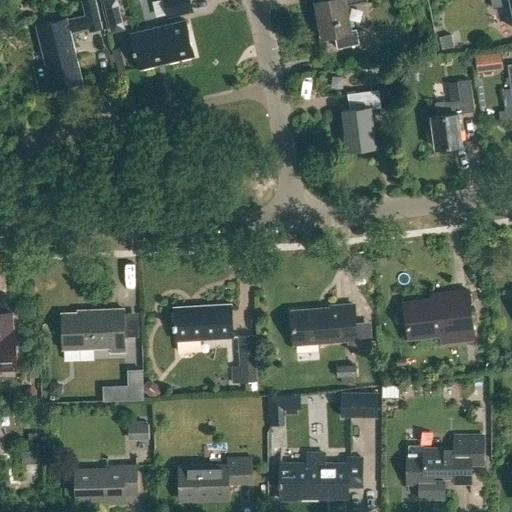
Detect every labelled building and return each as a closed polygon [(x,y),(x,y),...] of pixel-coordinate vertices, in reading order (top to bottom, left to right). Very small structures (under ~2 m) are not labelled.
[(71,33),(89,29),(89,32),(103,29),(95,0),(85,0),(82,1),(85,16),(68,20),(68,19),(37,30),(45,65),(35,68),(41,92),(83,82),(71,33)] [(118,0),(103,0),(111,33),(125,30),(118,0)] [(163,0),(168,16),(193,10),(190,0),(163,0)] [(324,0),(315,2),(316,3),(320,23),(317,23),(320,37),(323,37),(334,35),(337,49),(359,44),(356,29),(355,30),(351,31),(345,6),(367,1),(366,0),(324,0)] [(511,0),(491,0),(493,8),(511,4),(511,6),(511,0)] [(186,21),(147,30),(148,34),(132,38),(139,69),(194,56),(186,21)] [(441,37),(444,48),(455,46),(452,34),(441,37)] [(481,54),(481,70),(502,69),(501,53),(481,54)] [(452,83),(454,101),(435,103),(436,116),(432,116),(436,148),(462,145),(458,114),(476,111),(473,82),(452,83)] [(350,110),(343,111),(348,150),(376,147),(371,108),(381,107),(379,90),(348,94),(350,110)] [(403,303),(408,338),(473,330),(468,290),(448,293),(448,297),(403,303)] [(201,310),(174,312),(176,341),(233,337),(231,304),(201,306),(201,310)] [(292,312),(294,344),(356,339),(353,305),(330,307),(331,309),(292,312)] [(62,313),(63,349),(111,348),(111,353),(125,352),(124,309),(87,310),(87,313),(62,313)] [(0,369),(16,369),(15,331),(13,331),(12,313),(0,313),(0,369)] [(240,365),(231,366),(232,382),(257,381),(254,334),(238,335),(240,365)] [(127,372),(127,388),(141,388),(141,371),(127,372)] [(342,417),(378,417),(379,391),(342,391),(342,417)] [(9,392),(9,404),(27,403),(27,392),(9,392)] [(30,433),(30,441),(43,441),(44,437),(44,420),(36,420),(36,433),(30,433)] [(125,422),(125,438),(145,438),(145,422),(125,422)] [(483,464),(483,434),(455,434),(455,447),(424,447),(424,455),(408,455),(408,484),(420,484),(420,498),(444,498),(444,480),(434,480),(434,473),(455,473),(455,483),(471,483),(471,464),(483,464)] [(228,458),(229,464),(180,465),(181,500),(208,499),(208,495),(229,495),(229,482),(252,482),(251,457),(228,458)] [(280,500),(298,500),(298,498),(348,498),(348,487),(362,487),(362,458),(347,458),(347,463),(280,463),(280,483),(278,483),(278,486),(280,486),(280,500)] [(110,499),(111,502),(125,502),(124,494),(137,494),(137,466),(107,466),(107,469),(76,470),(76,500),(110,499)]
